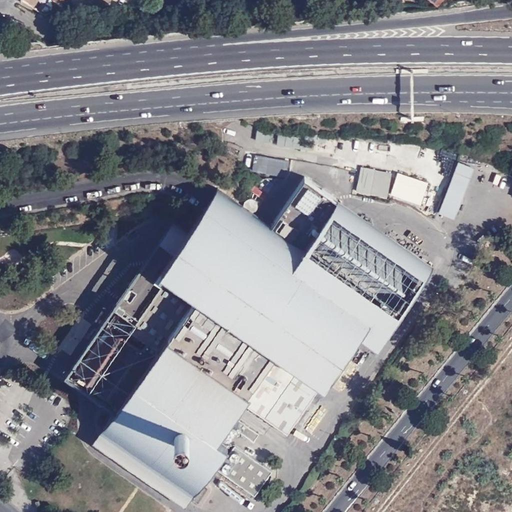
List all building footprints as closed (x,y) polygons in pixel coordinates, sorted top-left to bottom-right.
[(53,0),(55,1),(51,6),(51,12),(62,13),(72,11),(70,0),(21,0),(39,11),(45,4),(47,0),(53,0)] [(338,138),(335,153),(352,157),(355,142),(338,138)] [(358,149),(355,163),(369,166),(371,159),(387,162),(388,155),(358,149)] [(454,166),(458,153),(444,149),(440,161),(454,166)] [(254,155),(251,172),(286,178),(289,160),(254,155)] [(340,160),(338,169),(360,170),(361,166),(345,163),(346,161),(340,160)] [(438,213),(453,219),(473,170),(458,164),(438,213)] [(338,169),(335,185),(356,189),(356,188),(369,191),(372,176),(359,173),(360,170),(338,169)] [(488,185),(511,195),(511,177),(495,170),(488,185)] [(390,198),(421,206),(428,182),(396,174),(390,198)] [(229,412),(239,398),(275,346),(316,376),(337,346),(333,343),(350,320),(367,296),(219,193),(190,235),(177,226),(114,316),(156,346),(106,417),(148,447),(179,403),(201,420),(170,463),(197,481),(225,443),(213,434),(223,419),(229,412)] [(278,225),(294,204),(289,200),(273,221),(278,225)] [(390,312),(367,296),(350,320),(373,336),(390,312)] [(102,329),(105,325),(86,312),(57,354),(76,367),(103,329),(102,329)] [(125,339),(109,328),(80,370),(95,381),(125,339)] [(145,352),(130,342),(100,384),(115,395),(145,352)] [(275,346),(239,398),(284,430),(320,378),(316,376),(275,346)] [(229,412),(223,419),(252,440),(257,432),(229,412)] [(180,420),(177,420),(174,421),(171,425),(171,430),(174,434),(179,435),(183,434),(185,431),(186,426),(185,423),(183,422),(180,420)] [(234,444),(216,468),(253,494),(270,470),(234,444)] [(261,444),(260,452),(284,456),(285,448),(261,444)]
